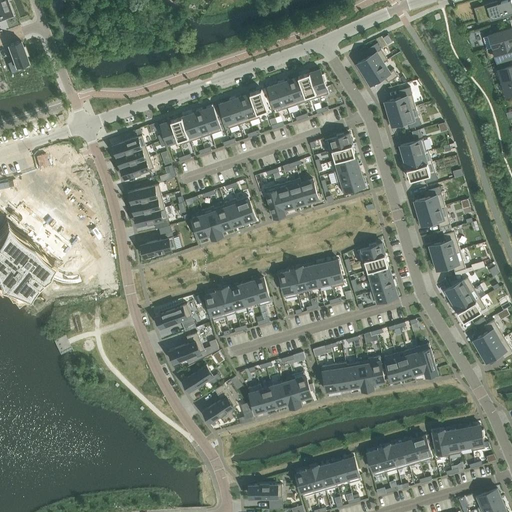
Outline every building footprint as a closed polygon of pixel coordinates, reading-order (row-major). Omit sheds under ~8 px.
[(488,6),(477,9),(481,21),(479,22),(479,23),(511,12),(511,0),(507,0),(498,3),(498,1),(487,4),(488,6)] [(9,2),(0,4),(0,18),(13,14),(9,2)] [(487,49),(494,47),(511,41),(511,27),(493,34),(490,35),(484,37),(487,49)] [(14,60),(8,62),(12,73),(31,66),(27,56),(29,55),(25,45),(23,46),(21,40),(8,45),(14,60)] [(511,41),(494,47),(497,59),(500,58),(500,59),(511,55),(511,41)] [(372,54),(358,63),(365,73),(388,59),(378,42),(368,48),(372,54)] [(388,59),(365,73),(371,84),(385,75),(389,82),(399,75),(395,68),(390,71),(385,61),(389,59),(388,59)] [(502,76),(499,76),(501,83),(511,79),(511,65),(500,69),(502,76)] [(321,68),(310,72),(319,96),(329,93),(325,81),(327,80),(325,73),(323,73),(321,68)] [(310,72),(300,75),(308,100),(319,96),(310,72)] [(300,75),(290,79),(298,103),(308,100),(300,75)] [(285,79),(279,81),(288,107),(298,103),(290,79),(285,80),(285,79)] [(511,92),(511,79),(501,83),(503,89),(505,88),(507,94),(511,92)] [(279,83),(269,86),(277,111),(288,107),(279,81),(278,81),(279,83)] [(401,96),(386,101),(389,113),(416,105),(411,86),(399,89),(401,96)] [(262,88),(251,92),(260,117),(260,116),(260,114),(270,111),(262,88)] [(251,92),(241,96),(250,120),(260,117),(251,92)] [(236,96),(230,98),(239,124),(250,120),(241,96),(237,97),(236,96)] [(230,99),(220,103),(229,127),(239,124),(230,98),(230,99)] [(203,107),(202,107),(211,133),(222,130),(213,104),(207,106),(207,107),(204,109),(203,107)] [(416,105),(389,113),(393,125),(408,120),(410,127),(422,124),(416,105)] [(197,111),(193,113),(201,137),(211,133),(202,107),(197,109),(197,111)] [(193,113),(183,116),(191,140),(201,137),(193,113)] [(183,116),(172,120),(181,144),(191,140),(183,116)] [(172,120),(162,123),(169,146),(180,142),(180,144),(181,144),(172,120)] [(338,136),(325,140),(328,151),(353,143),(350,132),(345,134),(344,132),(337,134),(338,136)] [(143,134),(118,143),(122,154),(147,145),(143,134)] [(423,138),(401,145),(404,157),(429,149),(427,149),(423,138)] [(353,143),(328,151),(333,150),(336,159),(333,160),(334,160),(356,153),(353,143)] [(147,145),(122,154),(126,165),(151,156),(147,145)] [(429,149),(404,157),(408,168),(433,161),(429,149)] [(356,153),(334,160),(337,170),(334,171),(359,164),(356,153)] [(151,156),(126,165),(130,176),(155,167),(151,156)] [(295,161),(283,165),(286,171),(297,167),(296,165),(295,161)] [(433,161),(408,168),(411,179),(425,175),(427,182),(438,179),(433,161)] [(359,164),(334,171),(337,182),(362,174),(359,164)] [(362,174),(337,182),(338,182),(340,181),(343,192),(353,189),(354,191),(361,189),(360,187),(366,185),(362,174)] [(300,177),(288,180),(296,205),(307,202),(300,177)] [(300,177),(307,202),(319,198),(313,178),(302,181),(300,177)] [(288,180),(277,184),(284,209),(296,205),(288,180)] [(160,183),(135,190),(138,201),(163,195),(160,183)] [(277,184),(265,187),(273,212),(284,209),(277,184)] [(431,195),(415,200),(419,212),(446,204),(440,185),(429,189),(431,195)] [(163,195),(138,201),(140,213),(166,206),(163,195)] [(237,197),(236,197),(245,222),(256,218),(249,195),(237,199),(237,197)] [(236,197),(225,201),(233,226),(245,222),(236,197)] [(214,205),(222,230),(233,226),(225,201),(224,201),(225,204),(215,207),(214,205)] [(451,223),(446,204),(419,212),(419,213),(417,214),(420,223),(422,223),(422,224),(438,220),(440,227),(451,223)] [(214,205),(203,209),(211,233),(222,230),(214,205)] [(166,206),(140,213),(143,224),(169,217),(166,206)] [(204,214),(192,217),(199,237),(211,233),(203,209),(202,209),(204,214)] [(0,279),(2,282),(7,285),(21,295),(29,295),(30,293),(43,278),(51,272),(53,262),(44,254),(41,249),(35,247),(35,248),(29,242),(26,237),(18,233),(8,222),(0,235),(0,279)] [(162,238),(147,242),(150,255),(177,248),(172,229),(171,224),(160,227),(161,232),(162,238)] [(446,240),(430,245),(434,257),(461,249),(455,230),(444,233),(446,240)] [(370,246),(358,250),(361,260),(386,253),(382,242),(377,244),(377,242),(369,244),(370,246)] [(461,249),(434,257),(437,269),(453,264),(455,271),(466,268),(461,249)] [(386,253),(361,260),(361,261),(366,260),(368,269),(366,270),(389,263),(386,253)] [(339,258),(327,261),(333,286),(345,283),(339,258)] [(327,261),(315,264),(320,287),(321,287),(320,284),(331,282),(332,287),(333,286),(327,261)] [(389,263),(366,270),(369,280),(392,274),(389,263)] [(315,264),(303,267),(309,290),(320,287),(315,264)] [(303,267),(292,269),(298,295),(299,295),(298,292),(309,290),(303,267)] [(292,269),(280,272),(286,298),(298,295),(292,269)] [(392,274),(369,280),(372,290),(370,291),(397,283),(395,278),(393,278),(392,274)] [(468,276),(446,289),(452,300),(475,287),(468,276)] [(264,277),(252,280),(253,282),(253,284),(259,305),(271,302),(264,277)] [(252,280),(241,284),(247,306),(248,306),(247,304),(258,301),(259,305),(253,284),(253,282),(252,280)] [(397,283),(370,291),(373,302),(398,295),(395,285),(397,284),(397,283)] [(241,284),(229,287),(236,312),(237,312),(236,310),(247,306),(241,284)] [(229,287),(218,290),(226,315),(236,312),(229,287)] [(475,287),(452,300),(458,310),(457,311),(481,297),(475,287)] [(218,290),(206,294),(213,319),(226,315),(218,290)] [(195,296),(198,303),(204,301),(201,293),(195,296)] [(481,297),(457,311),(460,317),(462,316),(464,320),(487,307),(481,297)] [(188,303),(162,313),(166,325),(182,319),(184,325),(195,321),(188,303)] [(507,307),(498,313),(501,318),(510,313),(507,307)] [(488,331),(474,339),(481,350),(505,336),(495,319),(484,325),(488,331)] [(190,342),(175,348),(179,360),(206,350),(198,331),(187,335),(190,342)] [(511,348),(505,336),(481,350),(487,361),(501,353),(505,359),(511,354),(511,348)] [(430,342),(418,346),(426,370),(437,367),(430,342)] [(331,343),(314,348),(316,355),(333,350),(332,347),(331,343)] [(418,346),(407,349),(415,374),(426,370),(418,346)] [(407,349),(396,352),(404,377),(415,374),(407,349)] [(396,352),(385,355),(392,380),(404,377),(396,352)] [(380,355),(369,357),(373,383),(385,380),(380,355)] [(369,359),(358,361),(362,385),(373,383),(369,357),(368,357),(369,359)] [(346,361),(335,363),(340,389),(351,387),(346,361)] [(347,361),(346,361),(351,387),(362,385),(358,361),(347,363),(347,361)] [(335,363),(323,365),(327,391),(340,389),(335,363)] [(207,364),(188,377),(195,388),(208,379),(212,384),(222,377),(218,372),(214,374),(207,364)] [(305,370),(293,374),(300,399),(306,397),(310,396),(311,395),(312,395),(305,370)] [(294,378),(283,382),(289,402),(300,399),(293,374),(292,374),(294,378)] [(240,380),(236,375),(231,379),(234,384),(240,380)] [(222,399),(208,407),(215,418),(239,403),(225,382),(215,389),(222,399)] [(283,382),(272,385),(279,405),(289,402),(283,382)] [(260,383),(249,387),(256,412),(268,408),(260,383)] [(261,383),(260,383),(268,408),(279,405),(272,385),(262,388),(261,383)] [(253,413),(244,416),(246,421),(255,419),(253,413)] [(481,423),(469,426),(473,450),(485,447),(484,441),(483,436),(485,436),(484,428),(482,429),(481,423)] [(469,426),(457,428),(461,452),(462,452),(461,449),(472,447),(473,450),(469,426)] [(457,428),(445,430),(450,454),(461,452),(457,428)] [(445,430),(433,433),(438,456),(450,454),(445,430)] [(426,434),(414,438),(421,461),(433,457),(426,434)] [(414,438),(402,441),(409,464),(421,461),(414,438)] [(402,441),(391,445),(398,468),(409,464),(402,441)] [(391,445),(380,448),(387,471),(398,468),(391,445)] [(380,448),(368,451),(375,475),(387,471),(380,448)] [(353,456),(343,459),(349,482),(361,479),(355,455),(353,456)] [(343,459),(331,462),(338,486),(338,485),(337,481),(348,478),(349,482),(343,459)] [(331,462),(320,466),(326,489),(338,486),(331,462)] [(320,466),(309,469),(315,492),(326,489),(320,466)] [(309,469),(297,473),(303,496),(315,492),(309,469)] [(283,483),(255,484),(255,497),(270,497),(270,508),(284,508),(283,483)] [(497,487),(476,496),(480,506),(478,507),(478,508),(502,497),(497,487)] [(502,497),(478,508),(479,511),(494,511),(506,507),(502,497)]
